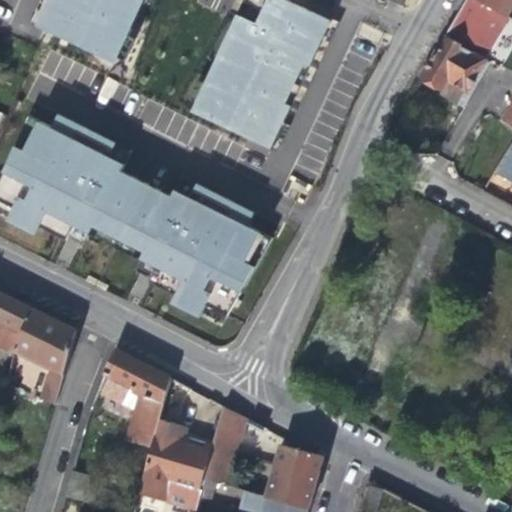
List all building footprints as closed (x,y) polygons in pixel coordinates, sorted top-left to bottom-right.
[(41,0),(32,21),(114,62),(116,57),(123,59),(134,39),(128,37),(130,28),(125,26),(136,2),(143,5),(145,0),(41,0)] [(194,111),(280,150),(337,26),(294,5),(284,0),(236,0),(232,8),(246,17),(236,31),(231,30),(222,49),(228,53),(215,79),(209,75),(206,83),(200,80),(189,102),(197,104),(194,111)] [(510,15),(508,14),(483,0),(465,0),(445,35),(483,59),(510,15)] [(511,5),(511,0),(483,0),(508,14),(511,5)] [(462,95),(483,59),(445,35),(423,71),(452,88),(462,95)] [(511,103),(501,121),(511,127),(511,92),(509,98),(511,99),(511,103)] [(202,316),(220,319),(256,238),(228,225),(213,218),(218,199),(228,199),(182,177),(173,196),(123,170),(131,149),(60,114),(51,127),(30,118),(0,182),(0,208),(10,212),(9,219),(33,232),(39,225),(65,238),(68,234),(86,245),(92,232),(103,237),(134,252),(144,256),(137,269),(151,275),(151,282),(178,295),(174,302),(202,316)] [(511,140),(495,168),(511,177),(511,140)] [(0,344),(7,348),(28,306),(6,295),(0,292),(0,344)] [(7,348),(14,351),(35,309),(28,306),(7,348)] [(63,374),(76,330),(55,319),(35,309),(14,351),(63,374)] [(127,438),(153,445),(161,419),(163,408),(172,379),(146,365),(115,349),(105,375),(109,377),(102,394),(122,405),(130,389),(133,391),(132,393),(139,396),(127,438)] [(227,482),(246,416),(223,406),(212,444),(203,475),(227,482)] [(177,426),(177,423),(161,419),(153,445),(140,492),(166,500),(171,484),(198,491),(203,475),(212,444),(185,436),(186,431),(176,429),(177,426)] [(183,425),(177,423),(177,426),(176,429),(186,431),(188,426),(183,425)] [(282,436),(265,494),(307,507),(315,478),(322,454),(311,451),(282,436)] [(74,469),(67,496),(93,504),(100,478),(74,469)] [(375,511),(383,486),(367,478),(357,511),(375,511)] [(305,511),(307,507),(265,494),(259,511),(305,511)]
